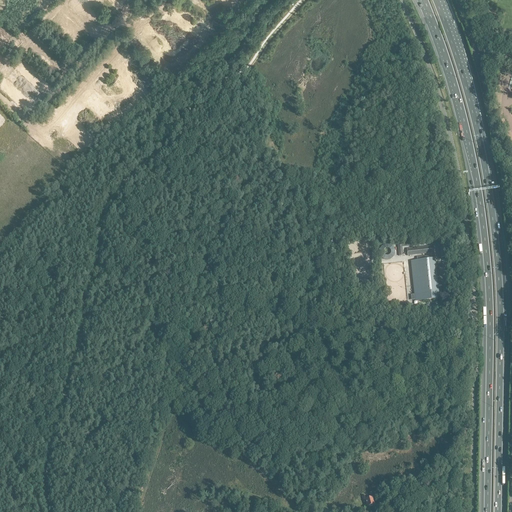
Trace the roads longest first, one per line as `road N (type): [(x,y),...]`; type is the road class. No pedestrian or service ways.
road 1 (unclassified): [(470,511),(470,241),(441,97),(400,0)]
road 2 (motorway): [(423,0),(466,136),(484,250),(485,511)]
road 3 (motorway): [(500,511),(498,248),(474,111),(438,0)]
road 4 (track): [(119,511),(182,310),(267,132)]
road 5 (track): [(50,511),(48,471),(104,210)]
road 6 (track): [(207,260),(309,292),(311,244),(267,132)]
road 7 (track): [(333,304),(343,323),(472,348)]
road 8 (unclassified): [(511,169),(471,56)]
